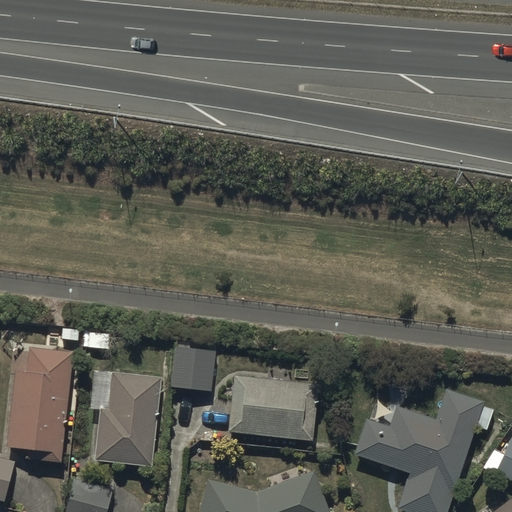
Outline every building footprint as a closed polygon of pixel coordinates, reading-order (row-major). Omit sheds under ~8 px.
[(212,397),(215,351),(176,348),(176,351),(173,351),(171,395),(212,397)] [(27,377),(15,376),(8,453),(29,455),(28,465),(64,468),(75,355),(30,351),(27,377)] [(151,472),(159,382),(95,376),(91,414),(101,415),(96,467),(151,472)] [(232,381),(227,437),(311,445),(316,389),(232,381)] [(353,461),(407,480),(396,511),(447,511),(476,431),(485,434),(493,411),(445,394),(434,425),(395,411),(388,431),(366,424),(353,461)] [(511,442),(496,477),(511,483),(511,442)] [(0,506),(6,509),(17,467),(0,462),(0,506)] [(328,511),(315,473),(255,494),(206,481),(198,511),(328,511)] [(110,511),(116,494),(75,482),(66,511),(110,511)]
